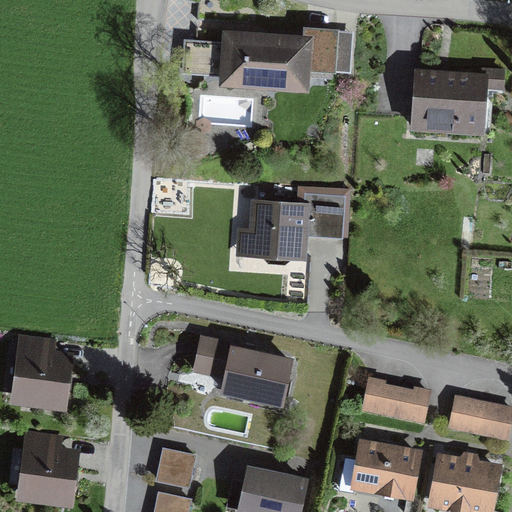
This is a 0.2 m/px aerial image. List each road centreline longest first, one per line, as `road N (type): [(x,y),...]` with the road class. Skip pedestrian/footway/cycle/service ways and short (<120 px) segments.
road 1 (residential): [(133,300),(511,376)]
road 2 (residential): [(133,300),(151,0)]
road 3 (residential): [(113,511),(133,300)]
road 4 (residential): [(511,15),(341,0)]
